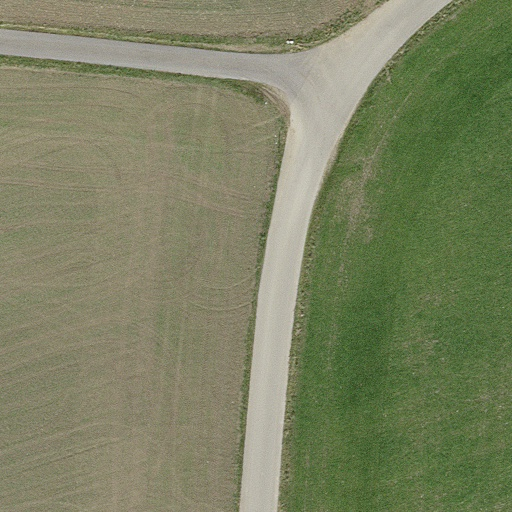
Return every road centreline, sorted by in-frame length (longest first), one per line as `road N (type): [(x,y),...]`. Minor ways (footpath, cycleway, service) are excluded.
road 1 (unclassified): [(258,511),(269,334),(330,70),(414,0)]
road 2 (track): [(0,39),(330,70)]
